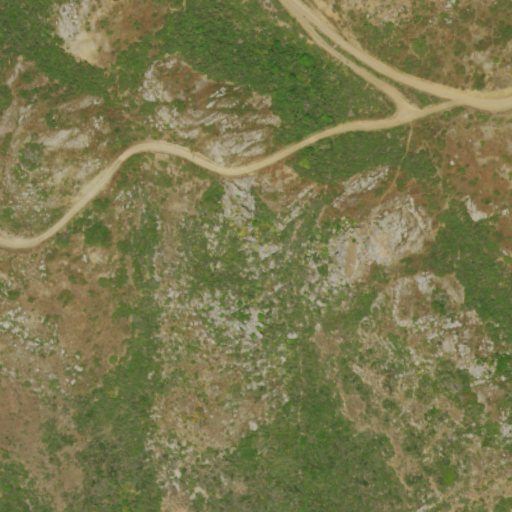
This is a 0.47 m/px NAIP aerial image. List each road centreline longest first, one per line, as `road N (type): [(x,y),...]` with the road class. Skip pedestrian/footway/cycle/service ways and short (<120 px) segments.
road 1 (track): [(287,0),(391,77),(491,106),(511,102)]
road 2 (track): [(301,11),(322,48),(411,121)]
